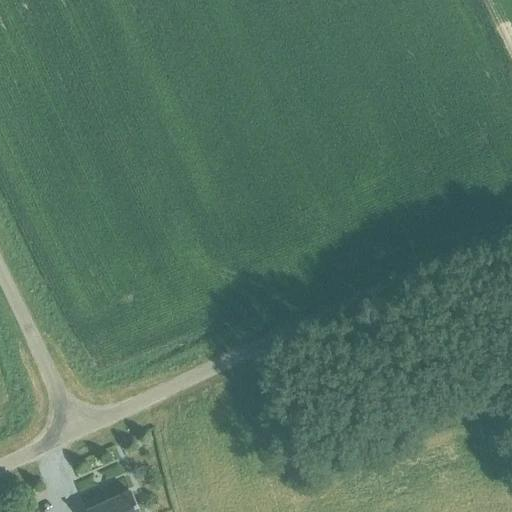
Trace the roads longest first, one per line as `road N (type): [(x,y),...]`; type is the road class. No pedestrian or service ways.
road 1 (unclassified): [(78,429),(511,231)]
road 2 (unclassified): [(78,429),(0,264)]
